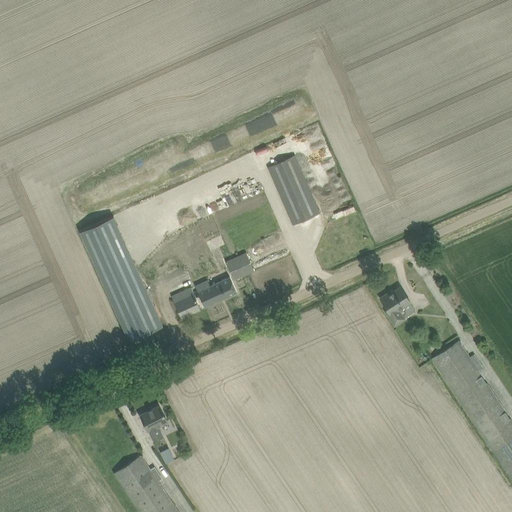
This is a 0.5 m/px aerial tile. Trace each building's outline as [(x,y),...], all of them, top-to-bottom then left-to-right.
[(268,167),(293,224),(320,213),(294,155),(268,167)] [(239,255),(228,259),(233,277),(254,272),(245,242),(236,244),(239,255)] [(134,261),(100,277),(129,341),(163,326),(134,261)] [(208,280),(195,285),(204,306),(237,292),(230,276),(210,285),(208,280)] [(191,287),(172,296),(182,316),(200,308),(191,287)] [(386,311),(394,325),(404,318),(398,309),(410,301),(400,287),(389,294),(388,293),(380,298),(388,310),(386,311)] [(438,366),(511,479),(511,478),(511,421),(478,371),(484,367),(474,353),(469,356),(466,352),(461,344),(462,343),(460,340),(432,357),(438,366)] [(148,429),(153,439),(162,434),(157,425),(167,420),(159,405),(140,414),(148,430),(148,429)] [(171,446),(161,451),(166,462),(176,458),(171,446)] [(120,482),(140,511),(178,511),(144,459),(145,459),(142,455),(115,473),(120,482)]
